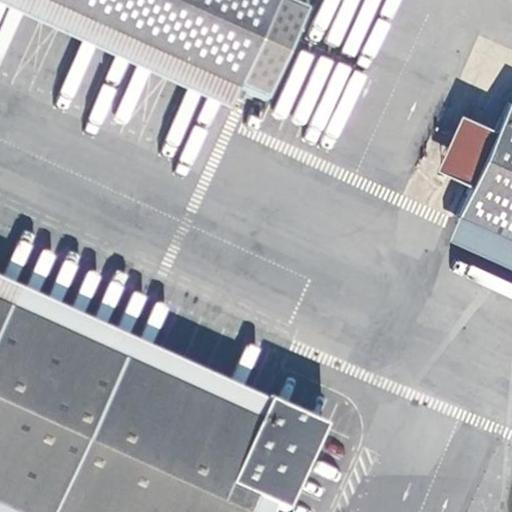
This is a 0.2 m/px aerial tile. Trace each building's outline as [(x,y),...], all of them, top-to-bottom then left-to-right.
[(0,0),(0,10),(227,113),(237,92),(33,0),(0,0)] [(33,0),(237,92),(265,105),(307,12),(281,0),(33,0)] [(511,105),(507,103),(493,133),(468,189),(455,217),(511,242),(511,105)] [(468,189),(493,133),(457,116),(432,173),(468,189)] [(511,271),(511,242),(455,217),(444,241),(511,271)] [(0,312),(257,428),(267,404),(0,283),(0,312)] [(0,312),(0,511),(245,511),(248,506),(258,511),(262,505),(274,511),(277,511),(285,511),(323,428),(267,404),(257,428),(0,312)]
